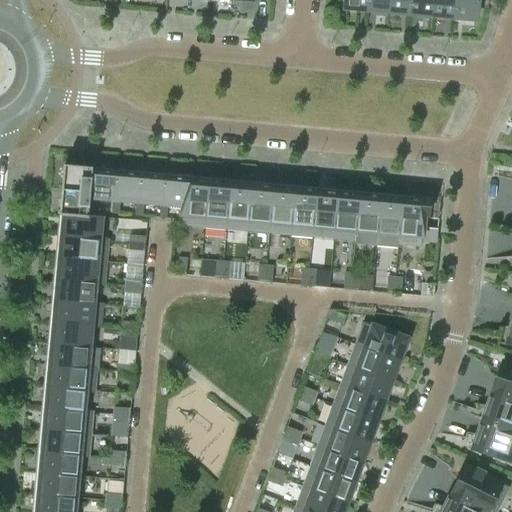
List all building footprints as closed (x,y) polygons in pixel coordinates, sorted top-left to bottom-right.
[(366,11),(367,0),(344,0),(344,9),(366,11)] [(388,13),(388,0),(367,0),(366,11),(388,13)] [(409,15),(410,0),(388,0),(388,13),(409,15)] [(433,17),(434,0),(410,0),(409,15),(433,17)] [(456,19),(458,0),(434,0),(433,17),(456,19)] [(487,8),(489,0),(458,0),(456,19),(475,20),(476,7),(487,8)] [(63,166),(61,190),(89,193),(91,168),(63,166)] [(89,193),(89,198),(113,200),(115,171),(91,168),(89,193)] [(115,171),(113,200),(120,201),(136,202),(138,173),(123,171),(115,171)] [(138,173),(136,202),(151,203),(160,204),(163,175),(154,174),(138,173)] [(163,175),(160,204),(183,206),(185,177),(163,175)] [(182,215),(181,225),(203,227),(207,179),(205,179),(195,178),(195,180),(187,180),(187,177),(185,177),(183,206),(182,215)] [(207,179),(203,227),(224,229),(228,183),(221,183),(221,180),(207,179)] [(228,183),(224,229),(246,231),(250,183),(238,182),(238,184),(230,183),(230,181),(229,181),(228,183)] [(250,183),(246,231),(268,232),(272,185),(260,184),(259,186),(252,185),(252,183),(250,183)] [(272,185),(268,232),(289,234),(293,187),(281,186),(281,188),(273,187),(274,185),(272,185)] [(293,187),(289,234),(311,236),(315,189),(303,188),(302,190),(295,189),(295,187),(293,187)] [(315,189),(311,236),(333,238),(337,191),(324,190),(324,192),(316,191),(316,189),(315,189)] [(61,190),(59,214),(87,216),(89,198),(89,193),(61,190)] [(337,191),(333,238),(354,240),(358,193),(357,195),(350,194),(350,192),(337,191)] [(354,240),(354,244),(375,246),(380,195),(367,194),(367,196),(359,195),(359,193),(358,193),(354,240)] [(380,195),(375,246),(397,248),(397,244),(402,197),(389,195),(388,198),(381,197),(381,195),(380,195)] [(402,197),(397,244),(420,246),(420,243),(422,228),(423,217),(428,217),(429,199),(410,197),(410,200),(402,199),(403,197),(402,197)] [(58,223),(57,237),(97,240),(99,217),(87,216),(59,214),(59,216),(63,216),(63,224),(58,223)] [(145,245),(145,237),(129,236),(128,243),(145,245)] [(55,257),(55,258),(105,263),(107,241),(97,240),(57,237),(56,249),(60,250),(60,257),(55,257)] [(144,252),(145,245),(128,243),(128,250),(144,252)] [(53,278),(53,280),(93,283),(103,284),(105,263),(55,258),(54,271),(58,271),(58,279),(53,278)] [(185,276),(186,260),(178,259),(176,275),(185,276)] [(221,279),(222,263),(215,262),(213,279),(221,279)] [(228,280),(229,264),(222,263),(221,279),(228,280)] [(263,283),(265,267),(258,266),(256,282),(263,283)] [(271,284),(272,268),(265,267),(263,283),(271,284)] [(306,287),(308,271),(301,270),(299,286),(306,287)] [(314,288),(315,272),(308,271),(306,287),(314,288)] [(350,291),(351,274),(344,274),(342,290),(350,291)] [(357,291),(358,275),(351,274),(350,291),(357,291)] [(393,295),(394,278),(387,278),(386,294),(393,295)] [(400,295),(401,279),(394,278),(393,295),(400,295)] [(141,288),(141,280),(125,279),(125,286),(141,288)] [(51,300),(51,301),(91,305),(93,283),(53,280),(52,292),(56,293),(56,300),(51,300)] [(433,298),(434,285),(421,284),(419,297),(433,298)] [(140,295),(141,288),(125,286),(124,293),(140,295)] [(51,301),(50,314),(54,314),(54,323),(89,326),(99,327),(101,306),(91,305),(51,301)] [(341,325),(343,317),(328,311),(325,319),(341,325)] [(137,331),(137,323),(121,322),(121,329),(137,331)] [(87,348),(89,326),(54,323),(53,331),(48,331),(47,344),(87,348)] [(398,360),(405,340),(394,335),(396,331),(385,327),(383,331),(363,324),(355,345),(398,360)] [(136,338),(137,331),(121,329),(120,336),(136,338)] [(85,369),(87,348),(47,344),(46,357),(51,357),(50,365),(45,364),(45,366),(85,369)] [(390,380),(397,363),(398,360),(355,345),(348,366),(360,370),(390,380)] [(328,359),(331,352),(315,346),(313,353),(328,359)] [(326,365),(328,359),(313,353),(310,360),(326,365)] [(511,398),(511,366),(501,363),(491,392),(511,398)] [(133,374),(134,366),(117,365),(117,372),(133,374)] [(93,392),(95,370),(85,369),(45,366),(44,378),(49,379),(48,386),(43,386),(43,387),(83,391),(93,392)] [(383,401),(389,383),(390,380),(360,370),(353,391),(383,401)] [(132,381),(133,374),(117,372),(116,379),(132,381)] [(375,421),(382,403),(383,401),(353,391),(340,386),(333,406),(345,410),(375,421)] [(81,412),(83,391),(43,387),(42,400),(47,400),(46,409),(81,412)] [(313,399),(316,392),(301,387),(298,394),(313,399)] [(511,430),(511,398),(491,392),(481,421),(511,430)] [(311,406),(313,399),(298,394),(295,400),(311,406)] [(129,417),(130,409),(113,408),(113,415),(129,417)] [(89,435),(91,413),(81,412),(46,409),(45,417),(40,417),(39,430),(89,435)] [(368,441),(375,423),(375,421),(345,410),(338,431),(368,441)] [(128,424),(129,417),(113,415),(112,422),(128,424)] [(511,463),(511,430),(481,421),(471,450),(511,463)] [(298,440),(301,433),(286,427),(283,434),(298,440)] [(360,461),(367,444),(368,441),(338,431),(325,427),(318,447),(360,461)] [(87,456),(89,435),(39,430),(38,443),(43,443),(42,451),(37,450),(37,452),(78,455),(87,456)] [(296,447),(298,440),(283,434),(281,441),(296,447)] [(353,482),(360,464),(360,461),(318,447),(310,467),(323,472),(353,482)] [(125,460),(126,452),(110,451),(109,458),(125,460)] [(76,477),(78,455),(37,452),(36,464),(41,465),(40,473),(76,477)] [(124,467),(125,460),(109,458),(108,465),(124,467)] [(486,511),(494,511),(507,487),(464,466),(450,494),(486,511)] [(283,480),(286,473),(271,468),(268,475),(283,480)] [(346,502),(352,484),(353,482),(323,472),(315,492),(346,502)] [(74,498),(76,477),(40,473),(39,482),(34,481),(33,495),(74,498)] [(281,487),(283,480),(268,475),(266,481),(281,487)] [(307,511),(341,511),(345,504),(346,502),(315,492),(303,487),(295,507),(308,511),(307,511)] [(121,502),(122,495),(99,493),(99,500),(105,500),(105,501),(121,502)] [(486,511),(450,494),(441,511),(486,511)] [(72,511),(74,498),(33,495),(32,507),(37,508),(36,511),(72,511)] [(121,510),(121,502),(105,501),(104,508),(121,510)]
